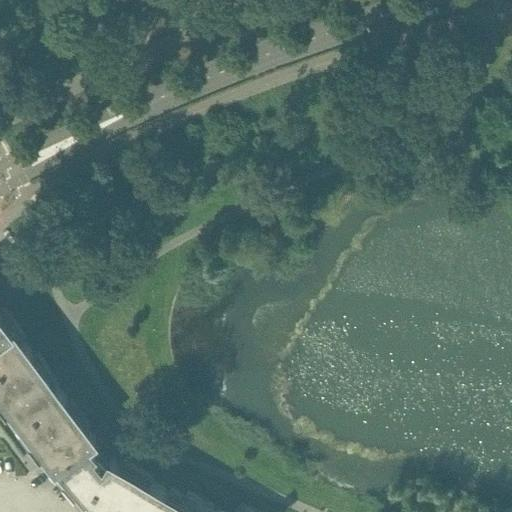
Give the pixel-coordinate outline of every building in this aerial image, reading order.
[(49,365),(45,360),(38,351),(33,353),(29,345),(21,338),(25,334),(5,307),(0,309),(0,395),(3,399),(3,400),(8,396),(8,395),(42,370),(49,365)] [(96,450),(100,448),(102,446),(93,436),(96,434),(95,433),(75,413),(62,389),(42,370),(8,395),(8,396),(3,400),(3,399),(0,400),(0,406),(2,409),(7,405),(53,466),(53,465),(63,478),(68,474),(96,450)] [(102,446),(100,448),(96,450),(68,474),(63,478),(84,502),(104,463),(111,456),(102,446)] [(120,463),(112,457),(111,456),(104,463),(84,502),(101,511),(136,511),(151,481),(153,475),(123,459),(120,463)] [(227,511),(188,490),(186,494),(171,486),(168,490),(160,484),(151,481),(136,511),(227,511)]
